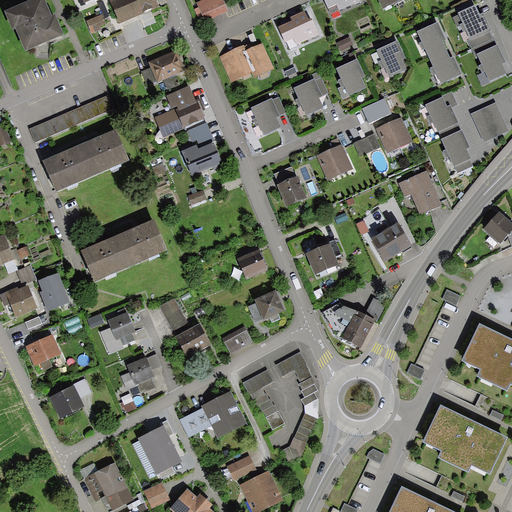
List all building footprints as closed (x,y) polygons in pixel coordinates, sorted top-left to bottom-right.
[(52,19),(44,0),(38,0),(6,13),(13,31),(16,30),(26,54),(64,38),(56,18),(52,19)] [(115,0),(110,2),(120,26),(159,9),(155,0),(115,0)] [(221,0),(204,0),(196,4),(198,8),(195,10),(201,24),(227,12),(221,0)] [(361,2),(360,0),(323,0),(329,10),(337,7),(339,12),(361,2)] [(406,0),(377,0),(383,11),(406,0)] [(476,6),(459,15),(471,40),(468,41),(471,48),(491,39),(489,34),(491,32),(483,15),(481,16),(476,6)] [(309,21),(306,14),(293,20),(294,23),(279,30),(285,43),(293,40),(296,46),(319,36),(312,20),(309,21)] [(101,16),(87,22),(91,34),(101,30),(100,27),(105,25),(101,16)] [(438,24),(417,34),(442,85),(461,76),(453,58),(450,59),(443,43),(446,42),(438,24)] [(354,46),(350,38),(337,44),(341,52),(354,46)] [(496,48),(492,40),(472,50),(476,58),(478,58),(490,83),(507,75),(502,65),(506,63),(499,47),(496,48)] [(406,60),(397,42),(377,52),(391,79),(407,72),(402,62),(406,60)] [(238,50),(220,58),(231,83),(251,74),(254,80),(274,70),(263,45),(251,51),(247,53),(244,47),(238,50)] [(180,60),(177,52),(150,64),(151,68),(141,72),(148,88),(163,81),(169,96),(182,91),(176,75),(185,71),(180,60)] [(357,62),(337,71),(342,81),(338,82),(341,88),(338,89),(343,101),(366,90),(361,80),(364,79),(357,62)] [(321,77),(294,90),(307,117),(323,109),(319,100),(323,98),(323,97),(329,94),(321,77)] [(169,96),(167,97),(172,110),(153,118),(162,140),(206,121),(204,118),(205,117),(199,102),(198,99),(195,101),(190,88),(182,91),(169,96)] [(444,99),(426,107),(438,134),(459,125),(451,108),(458,106),(452,93),(442,97),(444,99)] [(109,96),(30,130),(36,144),(115,110),(109,96)] [(272,100),(252,109),(264,137),(280,129),(276,119),(279,118),(279,116),(285,113),(278,98),(272,101),(272,100)] [(392,115),(385,100),(362,110),(369,125),(392,115)] [(495,104),(472,115),(485,143),(508,132),(495,104)] [(401,120),(377,131),(388,155),(412,144),(404,126),(401,120)] [(188,134),(194,148),(183,153),(192,176),(222,164),(213,143),(215,142),(208,126),(188,134)] [(0,147),(12,143),(6,127),(0,128),(0,147)] [(63,154),(43,163),(57,195),(129,164),(115,132),(97,140),(63,154)] [(470,150),(462,132),(442,142),(454,168),(455,168),(458,173),(472,167),(470,161),(471,160),(467,151),(470,150)] [(381,149),(374,135),(355,144),(361,158),(381,149)] [(355,169),(343,145),(317,158),(329,182),(355,169)] [(274,175),(278,184),(295,176),(292,168),(274,175)] [(427,173),(399,185),(405,198),(411,196),(420,216),(441,207),(427,173)] [(306,199),(298,178),(288,182),(278,186),(287,207),(306,199)] [(205,191),(188,197),(191,206),(208,201),(205,191)] [(353,198),(346,201),(349,207),(355,204),(353,198)] [(511,225),(499,213),(484,230),(501,245),(508,237),(511,232),(511,225)] [(102,245),(80,254),(94,285),(166,252),(153,222),(136,230),(102,245)] [(364,222),(357,225),(362,236),(369,232),(364,222)] [(379,236),(371,241),(385,264),(413,248),(399,225),(390,230),(386,225),(376,231),(379,236)] [(0,236),(0,265),(4,264),(8,274),(19,269),(4,235),(0,236)] [(317,249),(306,253),(315,275),(319,273),(321,278),(339,270),(337,266),(340,265),(337,258),(342,255),(336,239),(329,242),(330,243),(317,249)] [(268,270),(259,250),(249,254),(238,259),(246,279),(268,270)] [(17,271),(23,284),(36,279),(30,265),(17,271)] [(70,302),(59,273),(39,281),(43,292),(40,293),(47,311),(70,302)] [(19,288),(1,295),(5,306),(10,303),(15,316),(37,308),(29,286),(19,289),(19,288)] [(277,293),(276,291),(255,301),(256,303),(249,306),(255,322),(263,318),(264,320),(270,317),(272,322),(280,319),(278,314),(284,311),(280,303),(283,302),(281,298),(279,292),(277,293)] [(460,297),(447,291),(443,300),(456,306),(460,297)] [(365,316),(356,312),(344,309),(337,313),(334,316),(350,324),(342,340),(360,349),(375,322),(377,323),(387,305),(374,298),(365,316)] [(176,300),(161,307),(177,338),(176,339),(186,358),(211,345),(200,325),(192,329),(176,300)] [(124,314),(109,320),(112,328),(102,332),(111,354),(124,349),(122,345),(135,340),(132,334),(135,332),(128,313),(124,314)] [(101,314),(87,320),(91,328),(104,323),(101,314)] [(39,317),(26,323),(29,329),(42,323),(39,317)] [(511,341),(480,326),(461,366),(480,374),(477,380),(507,394),(510,387),(511,388),(511,341)] [(245,327),(223,339),(230,353),(252,341),(245,327)] [(36,341),(26,345),(34,366),(40,363),(43,370),(52,366),(49,360),(62,354),(53,334),(36,341)] [(143,361),(128,367),(130,373),(121,377),(127,391),(138,386),(141,395),(156,389),(152,380),(155,379),(152,372),(162,368),(157,355),(143,361)] [(300,355),(279,366),(284,375),(295,370),(302,384),(299,384),(306,398),(302,400),(306,407),(306,415),(291,448),(284,451),(289,463),(301,457),(319,418),(319,400),(315,394),(318,392),(312,383),(314,380),(300,355)] [(426,371),(411,365),(407,375),(422,381),(426,371)] [(274,381),(268,370),(243,383),(253,400),(256,398),(273,429),(284,423),(275,406),(274,406),(271,400),(270,401),(266,394),(266,395),(262,387),(274,381)] [(67,390),(49,398),(60,419),(85,406),(81,398),(92,393),(85,379),(74,384),(74,386),(67,390)] [(247,423),(232,392),(217,399),(202,406),(203,408),(180,419),(189,437),(211,426),(217,438),(247,423)] [(130,394),(121,398),(127,413),(137,408),(130,394)] [(508,438),(441,407),(423,444),(441,453),(438,460),(468,474),(472,466),(490,475),(508,438)] [(174,433),(168,420),(161,423),(163,426),(138,438),(156,476),(160,474),(162,479),(175,472),(173,467),(182,463),(176,450),(170,437),(169,435),(174,433)] [(382,463),(386,454),(374,448),(370,458),(382,463)] [(256,470),(250,457),(227,468),(234,481),(256,470)] [(94,463),(80,470),(96,503),(102,500),(108,511),(128,511),(130,511),(126,503),(134,500),(116,463),(98,472),(94,463)] [(257,477),(240,484),(252,511),(259,511),(283,501),(269,471),(257,477)] [(162,482),(143,491),(151,509),(170,500),(162,482)] [(198,497),(187,488),(170,508),(174,511),(214,511),(210,509),(213,505),(206,499),(200,494),(198,497)] [(452,511),(402,488),(391,511),(452,511)]
